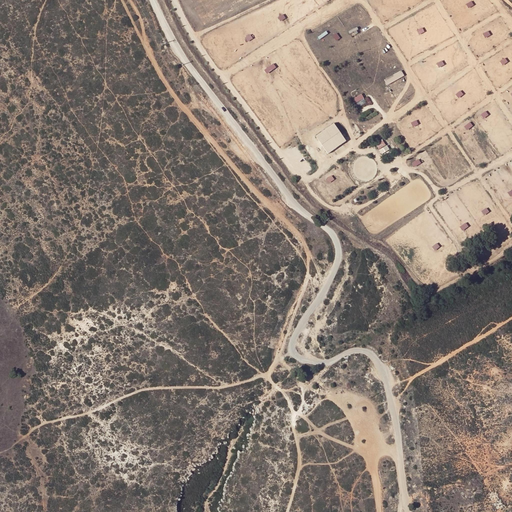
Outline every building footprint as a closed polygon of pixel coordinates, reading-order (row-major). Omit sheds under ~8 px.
[(274,63),(264,69),(267,73),(277,67),(274,63)] [(387,84),(405,76),(403,71),(384,79),(387,84)] [(353,99),(355,104),(365,97),(362,93),(353,99)] [(465,126),(468,130),(474,125),(471,121),(465,126)] [(315,136),(327,153),(346,140),(334,123),(315,136)] [(379,149),(387,145),(384,140),(377,145),(379,149)] [(387,145),(380,150),(383,154),(390,149),(387,145)] [(387,176),(391,182),(400,177),(395,170),(387,176)] [(463,231),(469,226),(467,222),(460,226),(463,231)]
